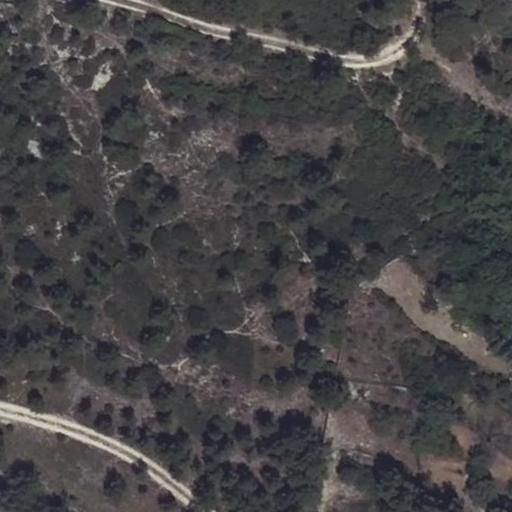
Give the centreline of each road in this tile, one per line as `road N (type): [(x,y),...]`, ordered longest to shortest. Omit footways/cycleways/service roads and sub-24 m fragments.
road 1 (track): [(114,0),(342,63),(387,60),(408,43),(422,0)]
road 2 (track): [(209,511),(142,459),(102,439),(0,410)]
